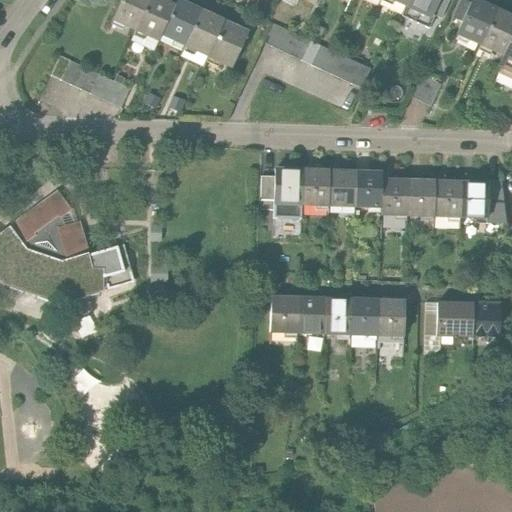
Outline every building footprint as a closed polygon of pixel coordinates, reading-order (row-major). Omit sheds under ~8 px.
[(148,0),(120,0),(110,23),(109,24),(133,35),(148,0)] [(173,10),(151,0),(148,0),(133,35),(156,46),(159,40),(173,10)] [(449,0),(408,0),(405,8),(400,18),(427,31),(433,18),(440,21),(449,0)] [(495,13),(472,2),(456,36),(478,47),(495,13)] [(199,14),(176,3),(173,10),(159,40),(181,51),(199,14)] [(511,37),(511,20),(495,13),(478,47),(502,58),(511,37)] [(222,24),(199,14),(181,51),(205,61),(222,24)] [(245,35),(222,24),(205,61),(228,72),(245,35)] [(270,25),(261,44),(360,91),(368,71),(270,25)] [(511,37),(502,58),(497,69),(511,75),(511,37)] [(57,59),(49,79),(120,112),(129,92),(57,59)] [(428,106),(439,84),(420,74),(409,96),(428,106)] [(300,173),(273,173),(272,208),(299,209),(300,173)] [(327,174),(300,173),(299,209),(326,209),(327,174)] [(353,175),(327,174),(326,209),(352,210),(353,175)] [(380,175),(353,175),(352,210),(379,211),(380,183),(380,175)] [(406,184),(380,183),(379,211),(379,219),(406,219),(406,184)] [(433,185),(406,184),(406,219),(432,220),(433,185)] [(487,184),(487,186),(486,208),(503,208),(500,184),(487,184)] [(460,185),(433,185),(432,220),(459,221),(460,185)] [(487,186),(460,185),(459,221),(486,222),(486,208),(487,186)] [(69,212),(56,194),(7,231),(0,236),(0,286),(8,289),(6,294),(20,298),(21,293),(36,299),(34,303),(47,307),(49,303),(57,306),(78,300),(79,305),(98,298),(97,294),(101,292),(101,290),(105,289),(106,292),(132,285),(122,247),(86,257),(77,225),(72,226),(68,213),(69,212)] [(159,226),(149,226),(149,243),(159,243),(159,226)] [(165,270),(150,270),(149,285),(164,285),(165,270)] [(296,302),(271,302),(270,333),(295,334),(296,302)] [(323,303),(296,302),(295,334),(322,335),(323,303)] [(350,304),(323,303),(322,335),(349,335),(350,304)] [(376,304),(350,304),(349,335),(375,336),(376,304)] [(404,305),(376,304),(375,336),(402,337),(404,305)] [(472,306),(437,305),(436,337),(471,339),(472,306)] [(498,307),(472,306),(471,339),(497,339),(498,307)]
